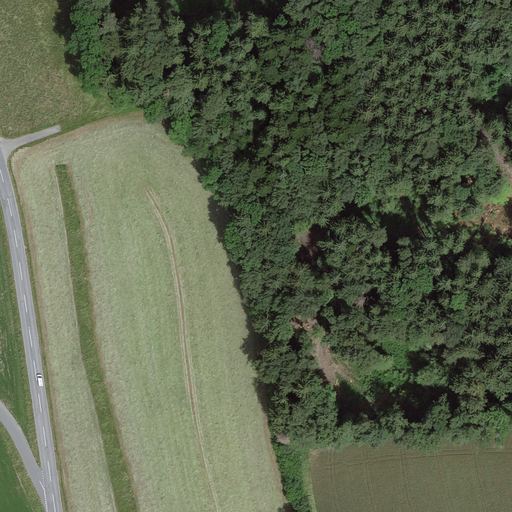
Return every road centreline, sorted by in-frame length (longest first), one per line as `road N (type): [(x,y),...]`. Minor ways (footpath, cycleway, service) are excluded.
road 1 (track): [(233,0),(304,215),(332,433)]
road 2 (secondary): [(0,170),(53,500)]
road 3 (track): [(422,0),(441,52),(511,169)]
